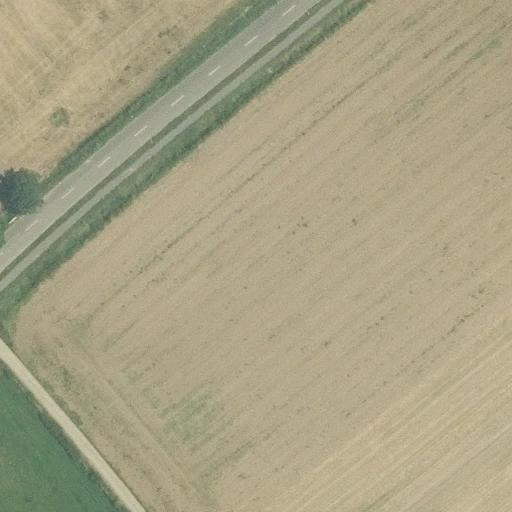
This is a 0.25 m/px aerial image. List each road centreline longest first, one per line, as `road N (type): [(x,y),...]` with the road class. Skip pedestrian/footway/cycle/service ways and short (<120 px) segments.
road 1 (tertiary): [(0,256),(306,0)]
road 2 (track): [(134,511),(0,345)]
